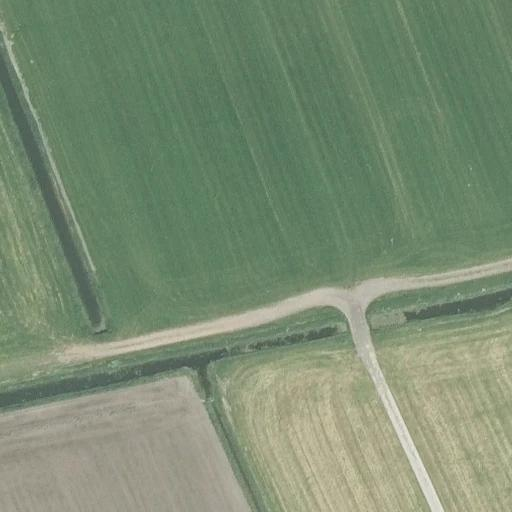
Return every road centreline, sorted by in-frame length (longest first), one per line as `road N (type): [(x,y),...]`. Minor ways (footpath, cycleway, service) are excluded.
road 1 (track): [(438,511),(350,297),(511,263)]
road 2 (track): [(350,297),(41,361)]
